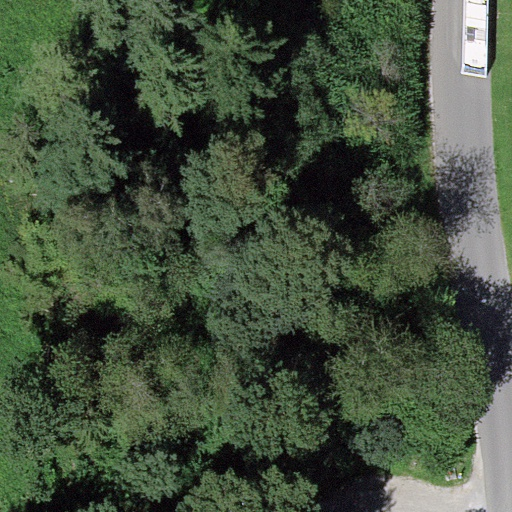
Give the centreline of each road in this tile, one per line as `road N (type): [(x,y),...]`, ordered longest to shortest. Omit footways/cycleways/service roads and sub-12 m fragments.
road 1 (unclassified): [(511,440),(480,281),(461,108),(467,0)]
road 2 (track): [(391,511),(511,499)]
